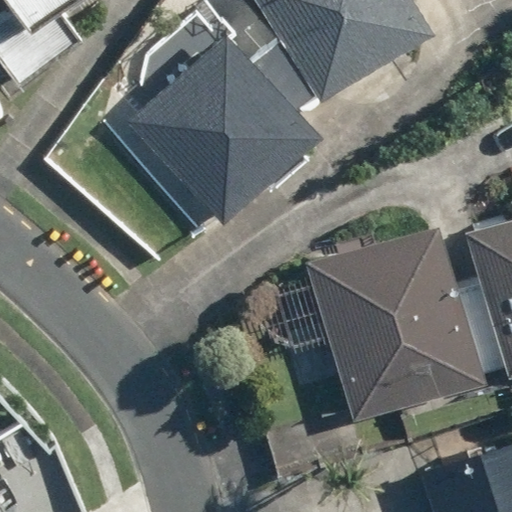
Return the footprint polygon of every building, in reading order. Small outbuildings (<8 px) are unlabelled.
[(0,0),(0,49),(20,76),(84,28),(62,0),(0,0)] [(263,0),(322,92),(433,22),(418,0),(263,0)] [(228,22),(129,112),(223,217),(323,128),(228,22)] [(511,195),(464,208),(505,363),(511,361),(511,195)] [(435,208),(308,248),(359,411),(487,371),(435,208)] [(0,394),(0,471),(18,490),(57,451),(0,394)] [(435,511),(511,511),(511,430),(419,459),(435,511)]
